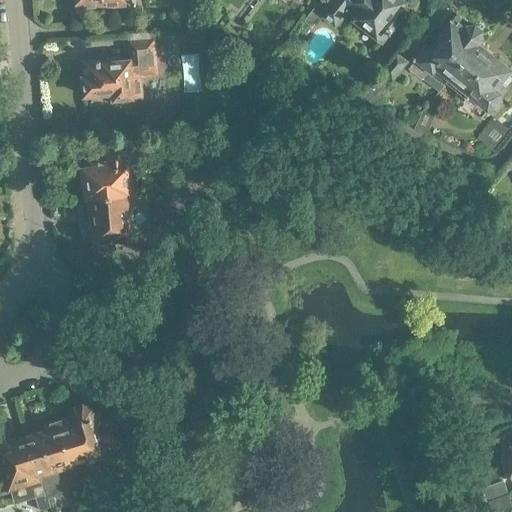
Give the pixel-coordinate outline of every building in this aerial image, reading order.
[(77,0),(79,13),(102,11),(102,6),(125,4),(124,0),(77,0)] [(331,0),(322,12),(336,23),(349,8),(355,14),(353,16),(384,41),(398,23),(391,18),(406,0),(331,0)] [(471,26),(456,13),(443,29),(440,26),(431,37),(434,40),(430,45),(427,43),(416,57),(419,59),(417,61),(429,71),(423,79),(440,92),(448,82),(446,80),(483,35),(482,31),(475,25),(471,26)] [(296,32),(304,37),(311,27),(303,22),(296,32)] [(483,35),(446,80),(448,82),(465,96),(468,92),(488,109),(496,108),(502,101),(501,93),(511,79),(511,68),(480,43),(483,39),(483,35)] [(133,73),(155,71),(152,40),(132,42),(133,58),(102,61),(102,59),(84,61),(85,75),(83,75),(84,95),(107,93),(108,99),(135,97),(133,73)] [(381,72),(382,72),(392,81),(393,82),(410,61),(398,52),(381,72)] [(392,81),(382,72),(363,95),(374,103),(392,81)] [(430,102),(422,111),(434,116),(438,106),(430,102)] [(428,130),(434,116),(422,111),(416,125),(428,130)] [(495,154),(511,133),(511,132),(494,119),(477,140),(495,154)] [(128,162),(127,143),(105,145),(106,157),(94,158),(94,166),(80,167),(81,181),(86,181),(87,197),(91,197),(124,195),(134,194),(134,192),(138,192),(137,178),(133,178),(132,162),(128,162)] [(210,187),(229,170),(217,157),(198,174),(210,187)] [(124,195),(91,197),(94,249),(114,247),(113,240),(133,238),(131,208),(125,208),(124,195)] [(92,412),(90,408),(83,405),(76,407),(70,414),(70,416),(58,420),(71,464),(73,464),(72,461),(88,456),(87,454),(97,451),(98,454),(107,462),(117,459),(120,447),(119,443),(121,442),(113,415),(101,419),(99,410),(92,412)] [(47,497),(49,496),(62,492),(64,489),(57,468),(71,464),(58,420),(44,424),(46,430),(26,436),(38,478),(40,477),(41,481),(42,480),(47,497)] [(142,426),(138,422),(130,423),(128,428),(132,450),(135,454),(143,452),(146,447),(142,426)] [(38,478),(26,436),(0,443),(0,489),(0,490),(1,491),(11,488),(15,500),(34,494),(39,510),(50,507),(47,497),(42,480),(41,481),(40,477),(38,478)] [(486,500),(508,494),(504,480),(482,488),(486,500)] [(508,494),(486,500),(487,501),(488,501),(492,511),(494,511),(511,506),(508,494)]
